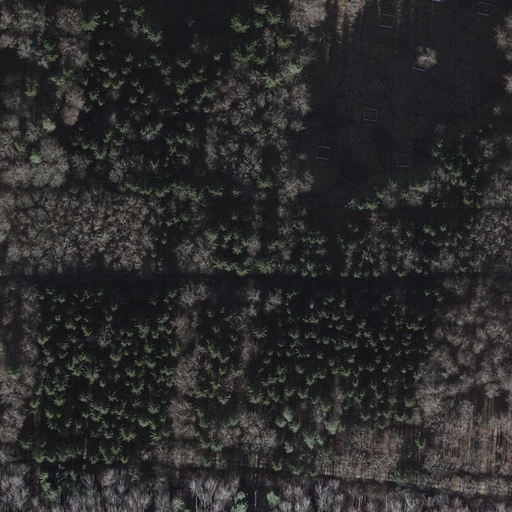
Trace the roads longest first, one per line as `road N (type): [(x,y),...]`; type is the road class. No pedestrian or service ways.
road 1 (track): [(0,456),(219,456),(511,490)]
road 2 (track): [(511,204),(0,178)]
road 3 (track): [(0,273),(511,266)]
